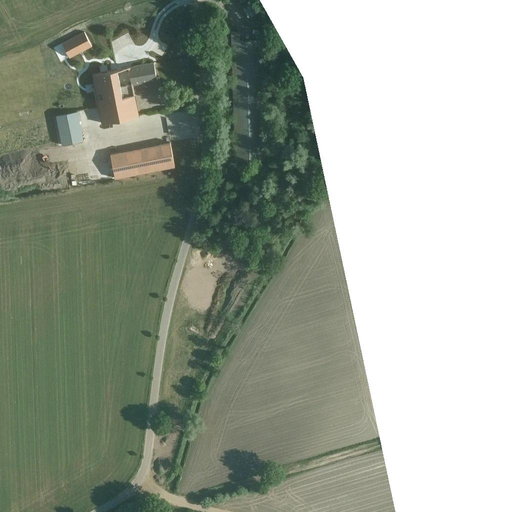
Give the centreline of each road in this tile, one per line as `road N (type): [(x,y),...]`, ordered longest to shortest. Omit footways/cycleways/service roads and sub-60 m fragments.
road 1 (unclassified): [(100,511),(144,484),(163,326),(206,169),(200,0)]
road 2 (track): [(185,505),(395,442)]
